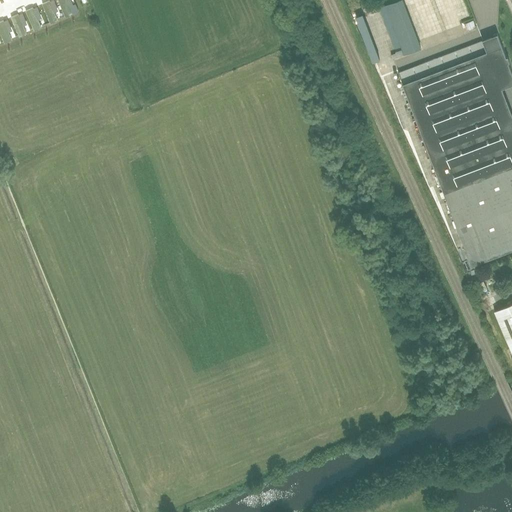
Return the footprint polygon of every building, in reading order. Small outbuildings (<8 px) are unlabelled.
[(66,0),(57,0),(65,16),(67,16),(70,15),(72,13),(66,0)] [(402,0),(395,0),(385,4),(404,54),(421,47),(402,0)] [(49,1),(42,4),(50,22),(52,22),(55,21),(57,19),(49,1)] [(32,8),(26,11),(33,30),(36,29),(39,28),(40,27),(32,8)] [(18,15),(11,17),(19,36),(21,36),(24,35),(26,33),(18,15)] [(3,20),(0,21),(0,32),(4,42),(6,42),(9,41),(11,39),(3,20)] [(483,39),(398,71),(471,264),(511,248),(511,115),(501,88),(511,83),(511,73),(496,32),(482,38),(483,39)] [(511,303),(494,311),(511,352),(511,303)]
